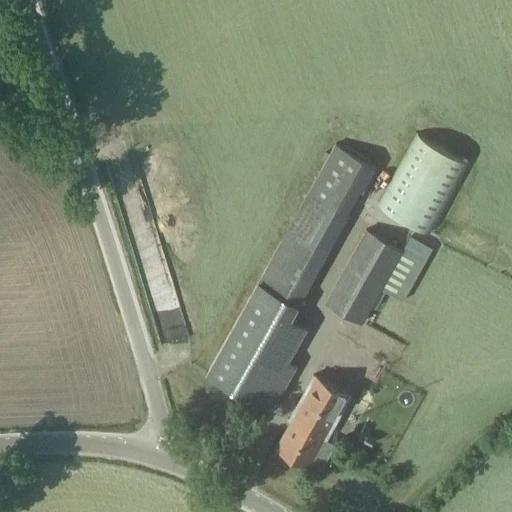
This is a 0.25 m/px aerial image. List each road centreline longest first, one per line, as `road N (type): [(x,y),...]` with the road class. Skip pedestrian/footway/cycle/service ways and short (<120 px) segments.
road 1 (unclassified): [(161,458),(160,418),(104,218),(26,0)]
road 2 (unclassified): [(0,452),(113,449),(161,458)]
